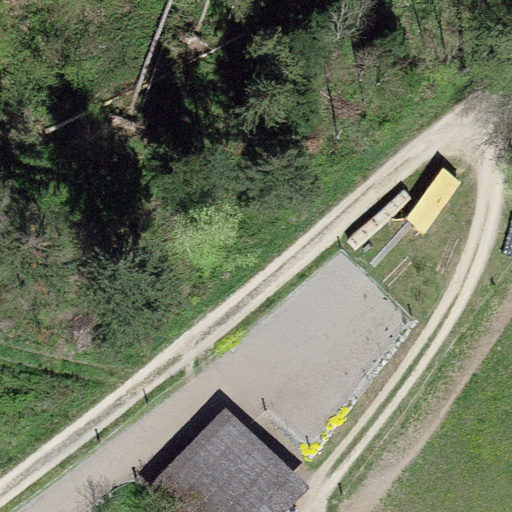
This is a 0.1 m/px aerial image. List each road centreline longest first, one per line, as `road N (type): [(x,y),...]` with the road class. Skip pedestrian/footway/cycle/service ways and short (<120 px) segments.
road 1 (track): [(511,83),(0,492)]
road 2 (track): [(312,511),(330,472),(473,294),(503,179),(479,114)]
